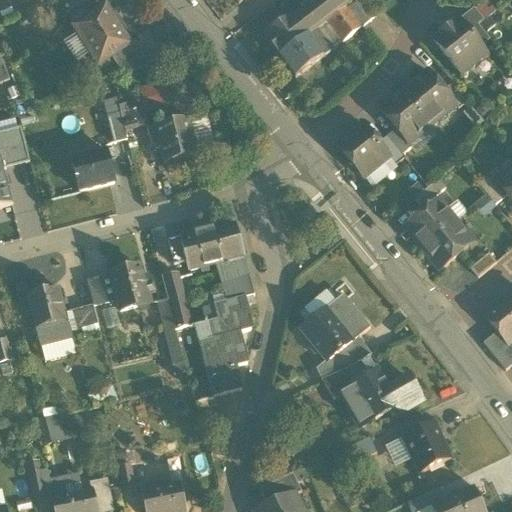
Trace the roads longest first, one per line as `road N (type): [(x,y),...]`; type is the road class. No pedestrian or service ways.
road 1 (residential): [(225,511),(274,317),(275,256),(247,194)]
road 2 (residential): [(247,194),(0,257)]
road 3 (residential): [(291,147),(439,320)]
road 4 (residential): [(291,147),(377,84),(419,24),(424,0)]
road 5 (residential): [(183,0),(291,147)]
